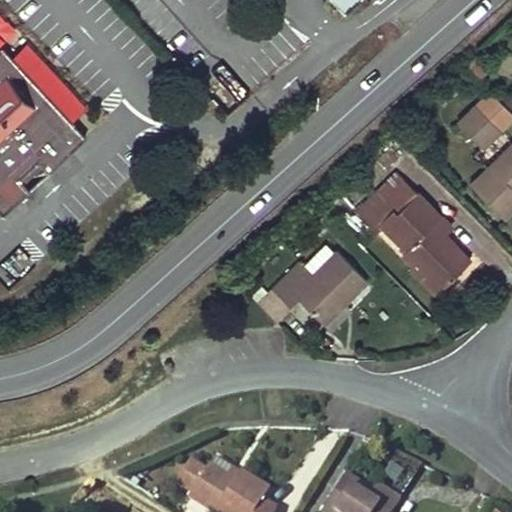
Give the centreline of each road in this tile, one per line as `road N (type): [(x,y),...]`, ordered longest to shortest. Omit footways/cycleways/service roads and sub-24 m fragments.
road 1 (tertiary): [(0,379),(85,342),(473,0)]
road 2 (residential): [(428,407),(356,384),(255,375),(192,391),(111,438),(0,468)]
